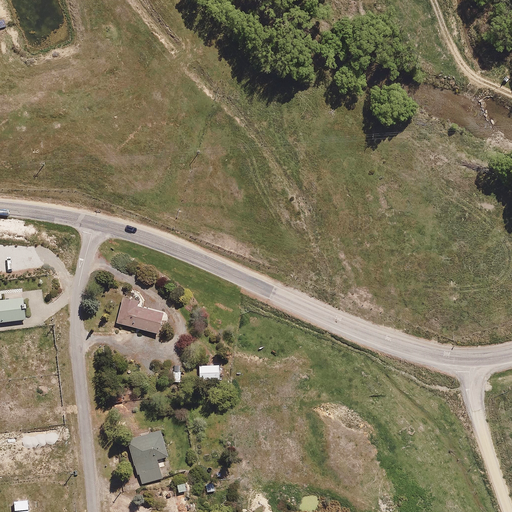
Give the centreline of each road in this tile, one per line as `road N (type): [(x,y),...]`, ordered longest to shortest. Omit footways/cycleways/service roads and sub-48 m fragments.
road 1 (tertiary): [(467,360),(381,339),(95,222)]
road 2 (residential): [(95,222),(75,318),(93,511)]
road 3 (residential): [(510,511),(467,360)]
